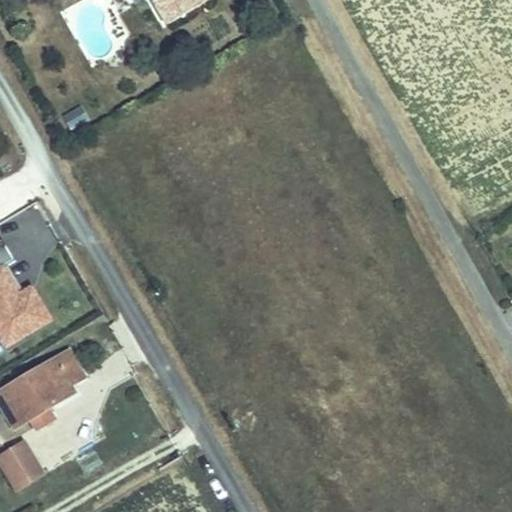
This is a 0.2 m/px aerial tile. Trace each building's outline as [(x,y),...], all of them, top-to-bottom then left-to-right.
[(155,0),(156,2),(158,1),(162,9),(167,6),(175,20),(208,0),(155,0)] [(167,6),(162,9),(171,23),(175,20),(167,6)] [(71,129),(88,119),(81,106),(63,116),(71,129)] [(16,287),(0,260),(13,253),(0,231),(0,306),(15,331),(48,312),(29,280),(16,287)] [(15,331),(0,306),(0,335),(2,339),(15,331)] [(84,364),(71,341),(0,383),(0,394),(13,417),(30,408),(36,419),(53,409),(43,392),(48,389),(52,396),(73,383),(68,373),(84,364)] [(38,462),(20,430),(0,441),(0,454),(12,476),(38,462)]
